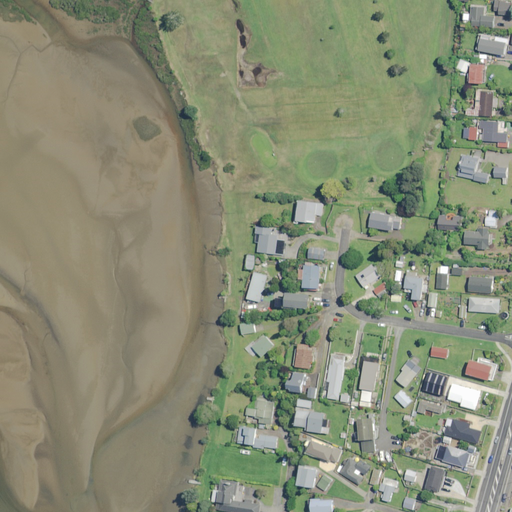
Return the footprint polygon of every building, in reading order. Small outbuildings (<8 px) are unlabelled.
[(511,2),(496,1),(495,10),(500,10),(500,15),(511,15),(511,2)] [(485,8),(473,7),(472,26),(495,27),(495,17),(485,16),(485,8)] [(495,36),(494,41),(482,39),(480,51),(506,56),(509,39),(495,36)] [(488,65),(488,55),(481,55),(481,65),(472,64),(471,83),(487,84),(488,65)] [(471,63),(462,60),(459,70),(468,73),(471,63)] [(473,100),(472,110),(468,109),(467,115),(472,116),(494,117),(494,108),(499,108),(499,99),(495,99),(495,90),(478,90),(478,101),(473,100)] [(499,147),(510,148),(510,142),(509,142),(509,134),(500,133),(500,122),(481,121),(481,129),(483,129),(482,142),(499,142),(499,147)] [(479,128),(470,128),(470,140),(479,140),(479,128)] [(481,160),(462,155),(458,176),(476,180),(476,181),(488,183),(490,175),(478,172),(481,160)] [(503,184),(507,185),(508,178),(509,169),(495,168),(495,177),(504,178),(503,184)] [(301,201),(298,221),(309,223),(309,222),(316,223),(317,215),(323,216),(324,204),(301,201)] [(372,212),(370,227),(395,231),(395,230),(400,230),(402,219),(391,218),(392,216),(372,212)] [(498,221),(500,221),(501,215),(499,215),(499,212),(490,212),(490,221),(486,221),(486,228),(498,228),(498,221)] [(448,220),(448,216),(440,215),(440,230),(462,231),(462,217),(454,217),(454,220),(448,220)] [(274,228),(257,227),(256,234),(261,235),(259,253),(285,256),(286,243),(278,242),(279,236),(273,235),(274,228)] [(490,244),(494,245),(494,234),(491,234),(491,229),(479,229),(478,232),(467,231),(466,245),(480,245),(480,248),(490,249),(490,244)] [(325,249),(310,248),(309,259),(325,260),(325,249)] [(420,265),(419,264),(418,264),(417,265),(416,265),(416,266),(415,266),(415,267),(414,268),(414,269),(415,270),(415,271),(416,271),(416,272),(417,272),(418,272),(418,273),(419,273),(420,272),(421,272),(421,271),(422,271),(422,270),(423,270),(423,269),(423,268),(422,267),(422,266),(421,266),(421,265),(420,265)] [(459,265),(453,264),(453,275),(463,276),(463,269),(459,269),(459,265)] [(382,276),(373,265),(357,276),(365,288),(382,276)] [(322,267),(307,266),(306,288),(321,289),(322,267)] [(450,267),(439,266),(438,289),(448,290),(450,267)] [(269,276),(256,273),(249,299),(261,302),(269,276)] [(425,278),(418,278),(418,274),(408,273),(406,293),(414,293),(414,299),(423,300),(425,278)] [(494,278),(471,277),(470,292),(493,294),(494,278)] [(389,288),(385,283),(375,290),(381,299),(387,294),(385,291),(389,288)] [(437,294),(430,293),(429,307),(436,308),(437,294)] [(311,295),(289,294),(288,299),(279,298),(278,309),(300,310),(300,308),(311,309),(311,295)] [(501,299),(471,298),(470,312),(500,313),(501,299)] [(257,333),(255,323),(241,325),(242,335),(257,333)] [(275,346),(265,334),(255,343),(254,341),(246,349),(253,357),(258,353),(263,358),(275,346)] [(312,362),(314,362),(315,356),(313,356),(314,351),(310,351),(310,345),(299,344),(299,350),(297,350),(296,367),(312,369),(312,362)] [(450,350),(433,348),(432,357),(449,359),(450,350)] [(346,357),(333,355),(332,366),(330,365),(328,382),(332,383),(330,399),(341,400),(346,357)] [(381,360),(375,358),(366,357),(361,389),(375,392),(378,372),(379,372),(381,360)] [(499,364),(480,359),(479,362),(472,360),(468,374),(494,381),(499,364)] [(415,366),(411,363),(409,365),(408,364),(403,370),(405,371),(398,380),(408,388),(419,373),(413,368),(415,366)] [(290,381),(289,390),(293,391),(293,392),(304,393),(306,381),(308,381),(308,378),(306,377),(306,374),(294,372),(293,381),(290,381)] [(449,381),(438,377),(436,384),(447,387),(449,381)] [(482,392),(454,384),(449,399),(463,403),(462,406),(477,410),(482,392)] [(318,389),(310,388),(309,398),(316,399),(318,389)] [(413,401),(403,391),(396,397),(407,408),(413,401)] [(260,417),(260,423),(272,425),(276,400),(270,399),(271,393),(264,392),(263,397),(260,396),(258,410),(257,410),(248,408),(247,415),(256,417),(260,417)] [(313,402),(300,400),(299,406),(312,408),(313,402)] [(447,406),(421,401),(419,413),(426,414),(427,410),(446,414),(447,406)] [(326,412),(299,409),(296,426),(308,428),(307,431),(330,434),(331,428),(329,428),(330,420),(325,420),(326,412)] [(361,433),(355,434),(356,442),(363,441),(364,453),(378,452),(377,440),(375,419),(361,420),(360,420),(361,433)] [(450,419),(448,428),(445,427),(443,432),(446,433),(446,436),(479,444),(483,432),(472,429),(474,423),(458,419),(457,421),(450,419)] [(258,429),(240,427),(239,444),(256,445),(258,429)] [(264,449),(264,447),(272,448),(272,453),(277,454),(279,437),(260,435),(259,448),(264,449)] [(309,453),(338,464),(339,463),(344,465),(348,456),(342,454),(343,451),(335,448),(334,450),(313,441),(309,453)] [(474,454),(449,446),(444,461),(469,469),(474,454)] [(434,452),(422,448),(419,458),(431,461),(434,452)] [(372,467),(350,457),(346,467),(345,466),(340,476),(361,485),(364,478),(360,476),(362,472),(368,475),(372,467)] [(408,460),(402,458),(400,467),(405,469),(408,460)] [(449,471),(433,466),(432,470),(427,488),(442,493),(449,471)] [(318,471),(302,469),(299,486),(315,488),(318,471)] [(383,472),(376,469),(371,483),(378,486),(383,472)] [(418,473),(408,470),(406,480),(416,482),(418,473)] [(333,481),(324,476),(318,486),(327,491),(333,481)] [(394,492),(396,493),(397,489),(398,489),(400,482),(384,477),(381,491),(385,492),(382,500),(391,502),(394,492)] [(242,502),(244,486),(239,485),(239,483),(222,480),(221,484),(216,483),(213,502),(219,503),(218,510),(228,511),(261,511),(262,505),(242,502)] [(312,498),(311,511),(333,511),(334,501),(322,500),(322,498),(312,498)] [(416,501),(407,498),(404,507),(414,510),(416,501)]
